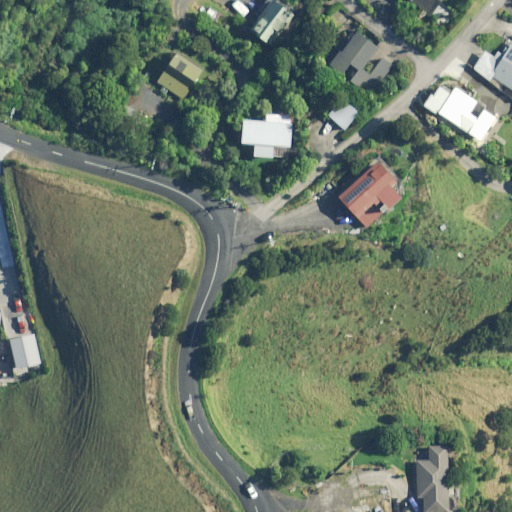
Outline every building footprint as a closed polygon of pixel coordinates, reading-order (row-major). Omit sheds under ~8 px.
[(293,11),(276,0),(270,0),(250,30),(271,44),(279,32),(293,11)] [(412,0),(431,15),(442,0),(412,0)] [(362,70),(369,60),(379,46),(355,29),(330,64),(344,74),(352,63),(357,66),(362,70)] [(511,46),(493,75),(490,80),(502,88),(505,83),(511,88),(511,46)] [(158,81),(163,84),(160,89),(170,95),(173,91),(184,98),(203,70),(176,53),(158,81)] [(362,70),(353,81),(371,94),(394,64),(384,56),(377,66),(369,60),(362,70)] [(443,100),(439,107),(442,109),(439,112),(482,141),(499,116),(487,108),(489,105),(477,97),(475,99),(456,87),(446,102),(443,100)] [(331,116),(340,124),(330,136),(334,139),(344,128),(346,129),(361,112),(346,99),(331,116)] [(138,110),(124,103),(120,111),(134,118),(138,110)] [(293,114),(268,113),(268,120),(245,119),(243,143),(256,144),(255,156),(274,157),(275,145),(291,146),(293,114)] [(383,213),(376,205),(382,200),(389,209),(402,198),(392,187),(397,183),(378,161),(338,196),(366,228),(383,213)] [(33,332),(10,337),(17,367),(39,362),(33,332)] [(431,461),(417,461),(418,500),(424,500),(424,511),(449,511),(448,443),(431,443),(431,461)]
